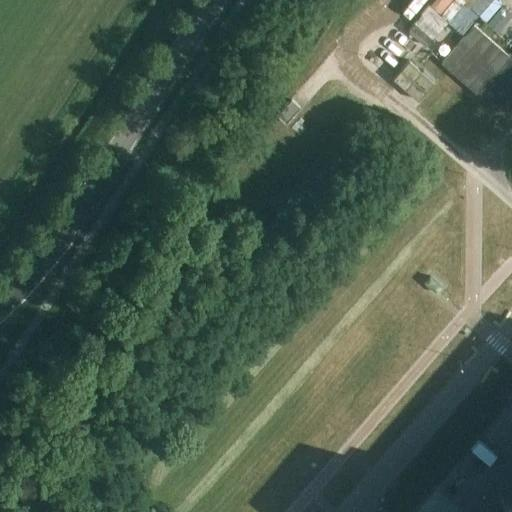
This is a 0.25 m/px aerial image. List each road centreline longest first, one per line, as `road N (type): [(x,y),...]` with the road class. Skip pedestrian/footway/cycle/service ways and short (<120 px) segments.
road 1 (tertiary): [(221,0),(71,231),(0,313)]
road 2 (unknown): [(462,132),(342,60),(327,23),(353,0)]
